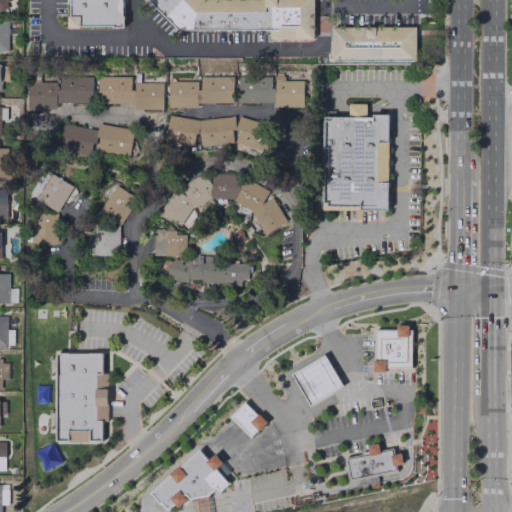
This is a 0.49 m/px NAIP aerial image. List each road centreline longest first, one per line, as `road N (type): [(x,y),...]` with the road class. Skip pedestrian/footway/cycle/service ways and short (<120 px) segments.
road 1 (residential): [(63,511),(152,443),(238,358),(299,318),(387,291),(458,288)]
road 2 (primary): [(490,288),(490,0)]
road 3 (primary): [(458,288),(454,511)]
road 4 (primary): [(459,0),(459,180)]
